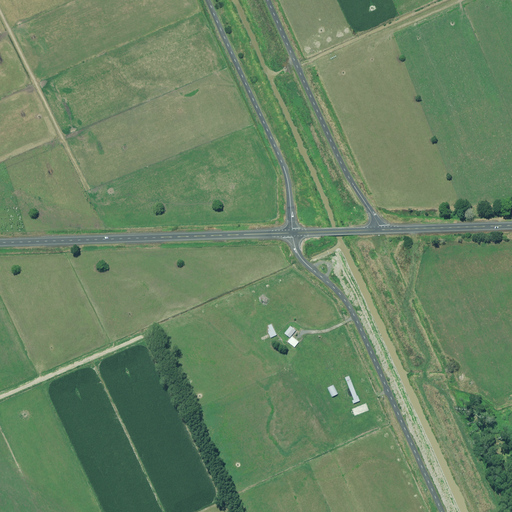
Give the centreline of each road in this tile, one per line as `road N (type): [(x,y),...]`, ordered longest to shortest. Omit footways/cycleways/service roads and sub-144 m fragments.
road 1 (unclassified): [(441,511),(352,313),(297,253),(292,233)]
road 2 (trunk): [(292,233),(0,243)]
road 3 (unclassified): [(266,0),(340,164),(380,230)]
road 4 (unclassified): [(292,233),(284,166),(208,0)]
road 5 (trunk): [(511,225),(380,230)]
